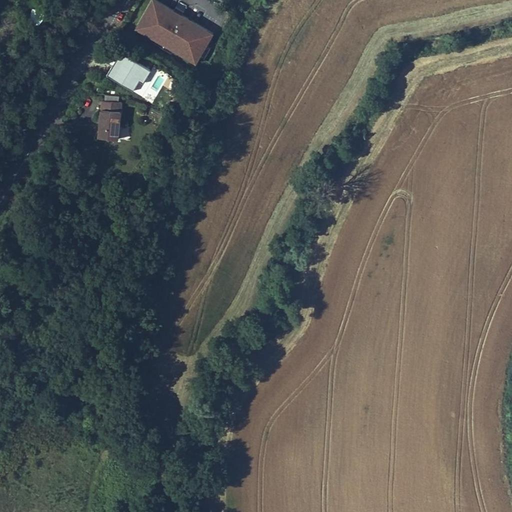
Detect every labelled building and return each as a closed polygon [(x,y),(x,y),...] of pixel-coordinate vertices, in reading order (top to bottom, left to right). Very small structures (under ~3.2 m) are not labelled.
[(155,3),(140,28),(152,35),(149,40),(157,44),(174,54),(196,67),(200,60),(207,49),(210,43),(205,40),(209,34),(183,19),(175,15),(155,3)] [(175,15),(183,19),(186,15),(178,11),(175,15)] [(137,33),(149,40),(152,35),(140,28),(137,33)] [(205,40),(210,43),(214,37),(209,34),(205,40)] [(174,54),(157,44),(155,48),(172,59),(174,54)] [(207,49),(200,60),(205,63),(212,52),(207,49)] [(118,67),(112,77),(135,92),(141,82),(145,84),(153,71),(123,52),(118,60),(110,55),(106,60),(115,65),(118,67)] [(112,77),(118,67),(115,65),(109,75),(112,77)] [(104,100),(101,137),(120,139),(123,101),(104,100)]
